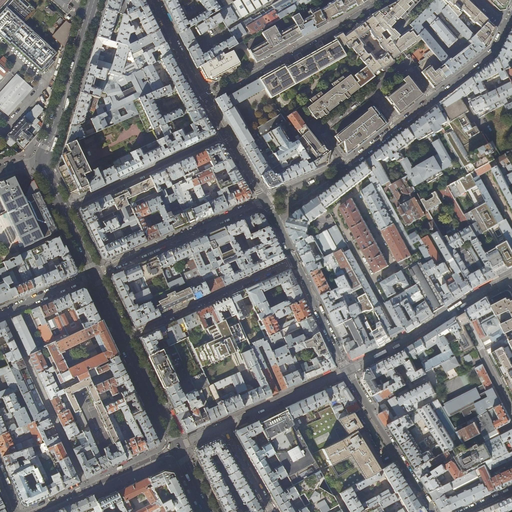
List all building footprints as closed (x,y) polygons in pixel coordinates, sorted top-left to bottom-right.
[(42,70),(56,52),(23,23),(35,10),(30,5),(28,7),(19,0),(12,0),(0,14),(0,34),(10,44),(12,43),(42,70)] [(119,13),(122,0),(107,0),(106,7),(105,9),(117,13),(119,13)] [(125,0),(126,6),(128,6),(128,3),(129,2),(130,3),(131,3),(133,7),(126,10),(127,16),(147,6),(144,0),(125,0)] [(162,0),(164,2),(169,13),(180,7),(175,0),(162,0)] [(198,0),(206,11),(187,22),(184,15),(186,14),(183,7),(180,8),(180,7),(169,13),(174,22),(179,34),(185,30),(184,27),(188,25),(189,28),(212,14),(210,12),(213,10),(215,12),(216,11),(220,9),(214,0),(198,0)] [(220,9),(216,11),(223,21),(226,27),(271,0),(235,0),(234,0),(224,7),(220,9)] [(232,37),(237,45),(304,6),(313,0),(280,0),(240,24),(240,23),(228,30),(232,37)] [(319,10),(314,0),(313,0),(304,6),(309,15),(312,13),(315,19),(312,20),(317,29),(321,26),(326,24),(319,10)] [(360,0),(333,0),(327,4),(327,5),(319,10),(326,24),(330,21),(330,19),(331,19),(339,14),(342,13),(344,12),(346,11),(348,9),(356,4),(356,5),(357,4),(357,5),(358,5),(358,6),(360,4),(363,3),(361,1),(360,0)] [(374,14),(372,15),(383,31),(388,37),(393,43),(398,38),(399,36),(393,29),(392,30),(390,27),(395,22),(392,20),(395,18),(397,20),(400,17),(401,18),(410,9),(411,9),(419,0),(440,0),(457,18),(460,15),(458,12),(461,10),(470,18),(469,19),(475,24),(475,23),(484,31),(482,34),(479,31),(474,37),(483,47),(485,46),(486,44),(488,46),(496,29),(495,28),(490,23),(490,24),(487,21),(488,20),(486,19),(466,0),(399,0),(387,7),(374,14)] [(433,0),(410,25),(412,28),(421,38),(430,49),(438,59),(450,74),(451,74),(467,62),(484,48),(483,47),(474,37),(457,18),(440,0),(433,0)] [(489,0),(499,9),(506,7),(509,1),(510,0),(489,0)] [(44,10),(51,17),(56,12),(49,5),(44,10)] [(153,18),(147,6),(127,16),(129,21),(132,26),(135,32),(139,40),(159,30),(153,18)] [(117,13),(105,9),(100,27),(97,37),(109,40),(117,13)] [(199,36),(223,21),(216,11),(215,12),(212,14),(189,28),(185,30),(179,34),(185,46),(187,50),(197,68),(199,67),(231,48),(237,45),(232,37),(209,51),(202,54),(192,34),(196,31),(197,32),(196,33),(198,37),(199,36)] [(298,14),(292,18),(295,24),(302,37),(304,36),(317,29),(312,20),(309,16),(302,20),(298,14)] [(345,44),(347,48),(348,48),(349,48),(351,47),(366,67),(373,75),(381,68),(383,67),(385,65),(386,67),(389,65),(388,63),(390,62),(392,60),(400,53),(393,43),(388,37),(385,39),(380,33),(383,31),(372,15),(371,14),(358,24),(357,23),(356,23),(355,24),(355,26),(354,27),(343,35),(340,32),(337,34),(335,35),(333,36),(335,39),(340,48),(345,44)] [(129,21),(127,16),(124,15),(115,42),(119,43),(127,46),(129,45),(128,42),(130,34),(135,32),(132,26),(130,27),(127,22),(129,21)] [(67,22),(52,37),(65,49),(72,25),(69,25),(67,22)] [(255,60),(257,63),(259,62),(263,59),(265,57),(266,58),(279,50),(293,43),(293,42),(295,40),(296,41),(302,37),(295,24),(278,34),(274,26),(262,33),(266,41),(249,50),(255,60)] [(398,38),(393,43),(400,53),(421,38),(412,28),(399,39),(398,38)] [(165,43),(164,39),(159,30),(139,40),(129,45),(127,46),(129,50),(133,58),(165,43)] [(500,57),(506,70),(511,67),(511,60),(511,59),(511,33),(510,37),(507,44),(501,57),(500,57)] [(117,49),(119,43),(115,42),(109,40),(97,37),(93,51),(89,65),(107,70),(111,71),(112,65),(103,62),(104,56),(99,55),(100,51),(105,53),(107,46),(117,49)] [(270,72),(259,78),(265,88),(271,98),(346,56),(340,48),(335,39),(319,48),(298,60),(291,65),(291,66),(289,67),(286,69),(283,64),(270,72)] [(122,75),(129,50),(127,46),(119,43),(117,49),(112,65),(111,71),(122,75)] [(168,48),(165,43),(133,58),(139,70),(142,69),(152,64),(155,62),(151,53),(158,50),(158,51),(160,51),(162,55),(160,56),(160,57),(161,59),(171,55),(168,48)] [(231,48),(199,67),(200,69),(207,80),(210,81),(216,82),(232,73),(234,69),(233,68),(240,64),(231,48)] [(420,63),(416,66),(421,73),(438,59),(430,49),(423,54),(425,56),(419,61),(420,63)] [(129,50),(122,75),(127,76),(139,70),(133,58),(129,50)] [(161,59),(161,60),(172,83),(170,84),(170,85),(184,79),(176,64),(171,55),(161,59)] [(0,73),(3,77),(10,69),(4,64),(7,61),(3,57),(0,60),(0,73)] [(482,94),(488,91),(483,81),(500,72),(505,82),(511,79),(506,70),(500,57),(486,68),(474,77),(478,84),(480,82),(481,85),(479,86),(481,91),(482,94)] [(438,59),(421,73),(425,77),(429,83),(433,87),(442,81),(450,74),(438,59)] [(152,64),(142,69),(153,92),(164,88),(152,64)] [(107,70),(89,65),(85,77),(81,91),(80,93),(98,98),(99,98),(101,91),(107,70)] [(366,67),(352,78),(359,88),(360,88),(368,81),(374,77),(373,75),(366,67)] [(98,116),(133,101),(144,96),(146,96),(153,92),(142,69),(139,70),(127,76),(122,75),(111,71),(107,70),(101,91),(104,93),(107,92),(107,98),(105,99),(104,100),(105,104),(96,106),(95,108),(98,116)] [(0,91),(0,109),(8,116),(32,89),(16,74),(0,91)] [(312,104),(306,108),(314,118),(316,117),(314,115),(315,113),(317,112),(319,116),(322,114),(324,113),(324,114),(329,110),(330,110),(338,104),(338,103),(337,102),(344,97),(345,96),(346,97),(349,95),(351,93),(351,94),(359,88),(352,78),(350,75),(344,79),(343,77),(338,81),(337,80),(331,84),(334,87),(323,95),(321,94),(316,98),(314,96),(309,100),(312,104)] [(397,88),(386,97),(388,100),(399,114),(412,104),(410,101),(411,100),(412,100),(414,101),(414,102),(415,101),(423,95),(411,80),(410,80),(407,76),(403,80),(404,82),(397,88)] [(479,86),(478,84),(474,77),(469,81),(461,87),(467,96),(479,118),(491,110),(484,96),(476,100),(474,96),(470,98),(468,95),(472,91),(472,90),(472,89),(474,88),(477,95),(478,94),(478,93),(481,91),(479,86)] [(232,107),(265,88),(259,78),(226,97),(224,94),(215,99),(215,100),(220,108),(221,109),(220,109),(225,118),(240,143),(243,148),(254,142),(262,137),(286,122),(281,114),(252,131),(251,130),(247,132),(235,112),(233,107),(232,108),(232,107)] [(146,96),(147,99),(145,100),(144,96),(133,101),(139,114),(147,132),(153,129),(158,127),(156,123),(158,122),(160,126),(185,115),(186,114),(200,107),(191,91),(184,79),(170,85),(164,88),(153,92),(146,96)] [(511,107),(511,81),(489,93),(484,96),(491,110),(503,103),(507,110),(511,107)] [(470,138),(480,132),(473,122),(470,124),(465,114),(469,112),(462,99),(464,97),(467,96),(461,87),(459,88),(438,104),(438,105),(463,147),(472,141),(470,138)] [(76,109),(69,131),(65,146),(74,142),(75,139),(77,138),(78,140),(84,137),(81,129),(79,125),(84,123),(84,122),(83,122),(86,112),(89,112),(86,121),(90,120),(92,119),(95,108),(96,106),(98,98),(80,93),(76,109)] [(94,128),(96,132),(139,114),(133,101),(98,116),(92,119),(90,120),(94,128)] [(32,124),(30,127),(32,129),(29,132),(35,137),(41,131),(41,130),(36,124),(38,121),(35,118),(42,111),(41,111),(42,110),(38,105),(37,107),(36,106),(29,113),(29,112),(24,117),(32,124)] [(373,105),(337,134),(338,135),(336,137),(338,139),(340,142),(342,141),(343,143),(345,153),(346,152),(346,153),(347,154),(356,147),(357,148),(362,143),(362,142),(366,138),(367,139),(373,135),(372,134),(374,132),(377,130),(378,131),(383,127),(383,126),(387,122),(381,116),(380,116),(378,113),(379,112),(373,105)] [(434,108),(425,115),(426,115),(436,133),(444,129),(446,132),(448,131),(448,132),(445,134),(445,135),(445,136),(468,175),(471,173),(477,170),(468,155),(463,147),(438,105),(436,106),(434,108)] [(200,107),(186,114),(187,115),(188,114),(191,120),(178,126),(179,127),(178,127),(179,128),(176,130),(172,122),(176,120),(177,122),(184,119),(183,117),(185,116),(185,115),(160,126),(158,127),(153,129),(157,140),(162,138),(176,131),(185,127),(190,125),(206,117),(203,111),(200,107)] [(304,125),(294,111),(286,116),(296,131),(304,125)] [(412,166),(407,157),(405,158),(400,162),(407,175),(410,180),(414,186),(414,187),(426,179),(428,183),(443,174),(441,171),(454,163),(436,133),(426,115),(423,116),(414,124),(410,127),(417,138),(418,139),(421,137),(423,140),(424,140),(429,137),(438,152),(440,153),(439,156),(437,156),(427,161),(425,162),(415,168),(415,169),(411,168),(412,166)] [(15,143),(21,137),(27,143),(30,140),(32,138),(32,137),(26,132),(30,127),(32,124),(24,117),(7,136),(15,143)] [(214,133),(215,132),(206,117),(190,125),(192,129),(193,130),(199,142),(204,139),(214,135),(214,133)] [(274,155),(279,164),(282,168),(289,165),(290,162),(300,156),(302,161),(286,168),(286,170),(282,172),(278,174),(277,174),(282,184),(298,177),(315,170),(311,163),(307,164),(305,160),(308,159),(297,140),(291,144),(284,132),(290,129),(286,122),(262,137),(266,143),(273,139),(280,151),(274,155)] [(307,129),(304,125),(296,131),(293,133),(297,140),(308,159),(311,163),(315,170),(326,165),(328,159),(329,156),(320,146),(307,129)] [(185,127),(176,131),(184,149),(197,143),(199,142),(193,130),(187,133),(185,127)] [(407,129),(389,143),(399,161),(400,162),(405,158),(401,151),(417,138),(410,127),(407,129)] [(81,129),(84,137),(96,132),(94,128),(85,132),(84,131),(82,128),(81,129)] [(162,138),(170,155),(177,152),(184,149),(176,131),(162,138)] [(468,155),(487,144),(481,131),(480,132),(470,138),(472,141),(463,147),(468,155)] [(15,143),(7,136),(3,141),(10,148),(15,143)] [(268,166),(270,170),(273,168),(275,167),(279,164),(274,155),(266,143),(262,137),(254,142),(259,150),(263,148),(272,163),(268,166)] [(157,161),(159,160),(170,155),(162,138),(157,140),(135,151),(143,168),(157,161)] [(74,142),(65,146),(61,158),(58,168),(62,174),(70,192),(77,189),(79,195),(88,191),(90,190),(87,184),(83,175),(90,172),(91,172),(87,165),(86,166),(75,142),(74,142)] [(270,170),(268,166),(259,150),(254,142),(243,148),(251,162),(259,175),(260,176),(270,170)] [(222,144),(219,143),(211,147),(205,150),(205,151),(210,161),(213,167),(231,159),(225,150),(222,144)] [(377,152),(375,154),(379,160),(383,158),(385,160),(386,161),(390,159),(389,157),(389,156),(390,155),(395,163),(399,161),(389,143),(380,150),(377,152)] [(477,170),(495,160),(492,154),(497,151),(492,143),(488,145),(487,144),(468,155),(477,170)] [(135,151),(111,162),(119,179),(126,176),(141,169),(143,168),(135,151)] [(197,155),(192,158),(196,167),(208,162),(209,162),(210,161),(205,151),(197,155)] [(385,184),(389,182),(390,181),(379,160),(375,154),(370,158),(367,160),(374,171),(379,179),(383,186),(385,184)] [(495,160),(503,176),(508,173),(504,167),(506,167),(510,174),(504,177),(509,185),(511,183),(511,166),(505,154),(495,160)] [(188,171),(191,170),(196,168),(196,167),(192,158),(191,156),(184,160),(177,163),(180,169),(183,168),(184,170),(181,172),(182,174),(188,171)] [(234,165),(231,159),(213,167),(211,168),(215,179),(222,176),(222,174),(216,174),(215,173),(226,169),(227,172),(226,173),(226,174),(237,169),(234,165)] [(368,176),(374,171),(367,160),(345,177),(320,196),(327,207),(352,188),(353,187),(355,186),(368,176)] [(471,173),(478,186),(487,202),(499,224),(509,241),(511,246),(511,191),(511,189),(509,185),(504,177),(503,176),(495,160),(477,170),(471,173)] [(108,169),(99,173),(105,186),(106,185),(119,179),(111,162),(104,165),(105,167),(107,166),(108,169)] [(180,169),(177,163),(170,166),(163,169),(169,182),(183,176),(182,174),(181,172),(180,169)] [(196,168),(191,170),(192,172),(189,173),(188,171),(182,174),(183,176),(185,180),(195,175),(199,174),(196,168)] [(211,168),(199,174),(195,175),(200,185),(215,179),(211,168)] [(270,170),(260,176),(263,182),(266,187),(268,187),(272,188),(279,185),(282,184),(277,174),(275,175),(274,176),(273,176),(273,175),(271,172),(274,170),(273,168),(270,170)] [(99,173),(98,172),(97,169),(92,171),(94,176),(92,178),(91,178),(91,179),(88,181),(86,177),(91,175),(90,172),(83,175),(87,184),(90,190),(91,192),(96,190),(105,186),(99,173)] [(149,176),(150,178),(154,186),(157,192),(161,190),(159,186),(165,183),(167,188),(171,186),(169,182),(163,169),(157,172),(149,176)] [(215,179),(220,190),(229,186),(243,180),(242,178),(237,169),(226,174),(222,176),(215,179)] [(374,171),(368,176),(370,180),(372,183),(370,185),(362,191),(364,195),(369,204),(373,212),(378,221),(381,228),(396,221),(380,192),(384,190),(383,189),(379,179),(374,171)] [(478,186),(471,173),(468,175),(463,178),(460,180),(467,192),(478,186)] [(43,238),(24,198),(20,189),(13,175),(0,179),(0,195),(8,212),(24,245),(22,246),(23,248),(43,238)] [(200,185),(195,175),(185,180),(179,183),(187,202),(196,221),(204,218),(212,214),(205,197),(200,185)] [(411,188),(407,182),(410,180),(407,175),(391,185),(389,182),(385,184),(387,187),(383,189),(384,190),(386,193),(389,192),(393,198),(389,200),(392,204),(395,202),(398,208),(395,210),(399,217),(403,215),(404,219),(401,221),(403,224),(406,222),(408,226),(413,223),(426,216),(429,213),(430,213),(428,211),(425,206),(422,208),(420,205),(421,204),(419,200),(417,200),(413,192),(416,190),(414,187),(414,186),(411,188)] [(143,199),(157,192),(154,186),(150,178),(143,182),(131,187),(119,193),(113,195),(111,197),(114,205),(117,210),(128,205),(130,205),(135,202),(139,200),(143,199)] [(24,198),(43,238),(58,231),(38,189),(34,180),(31,182),(26,194),(27,197),(24,198)] [(246,186),(243,180),(229,186),(230,190),(238,186),(239,188),(238,188),(238,189),(233,192),(232,190),(231,190),(231,192),(236,204),(241,202),(248,199),(250,193),(246,186)] [(460,180),(448,186),(455,198),(467,192),(460,180)] [(187,202),(179,183),(177,183),(171,186),(174,193),(177,200),(180,205),(187,202)] [(447,185),(436,192),(439,198),(446,194),(465,228),(466,229),(460,233),(466,243),(471,240),(486,266),(484,268),(473,248),(470,250),(481,269),(488,281),(493,278),(499,275),(487,253),(480,242),(465,215),(455,198),(448,186),(447,185)] [(228,191),(230,190),(229,186),(220,190),(220,191),(228,208),(235,204),(236,204),(231,192),(229,193),(228,191)] [(161,190),(157,192),(174,231),(177,229),(188,225),(182,210),(175,212),(174,211),(171,212),(167,204),(177,200),(174,193),(167,196),(164,189),(161,190)] [(210,195),(205,197),(212,214),(220,211),(228,208),(220,191),(217,192),(219,196),(218,198),(212,201),(210,200),(209,198),(211,197),(210,195)] [(157,192),(143,199),(150,214),(157,211),(159,211),(163,221),(162,222),(161,221),(160,221),(160,223),(155,225),(160,237),(162,236),(174,231),(157,192)] [(436,192),(433,193),(434,195),(434,197),(427,201),(426,200),(425,198),(422,200),(428,211),(442,203),(439,198),(436,192)] [(105,196),(96,201),(100,211),(114,205),(111,197),(110,194),(105,196)] [(290,227),(289,229),(296,244),(309,237),(309,236),(308,232),(311,222),(316,218),(328,209),(327,207),(320,196),(306,206),(292,216),(292,218),(290,217),(289,222),(288,227),(290,227)] [(373,268),(376,273),(389,266),(379,248),(370,231),(352,198),(340,207),(346,217),(357,238),(370,262),(373,268)] [(143,199),(139,200),(141,204),(136,206),(135,202),(130,205),(140,230),(146,243),(158,238),(160,237),(155,225),(147,228),(146,228),(142,218),(142,217),(150,214),(143,199)] [(85,224),(86,225),(98,219),(95,214),(100,211),(96,201),(80,208),(79,211),(85,224)] [(187,202),(180,205),(182,210),(188,225),(190,224),(196,221),(187,202)] [(476,208),(488,230),(499,224),(487,202),(476,208)] [(133,233),(140,230),(130,205),(128,205),(117,210),(112,213),(113,214),(119,227),(128,222),(133,233)] [(476,208),(465,215),(480,242),(487,253),(499,275),(501,273),(505,272),(510,269),(510,268),(498,247),(497,246),(494,241),(486,246),(480,235),(488,230),(476,208)] [(252,215),(242,219),(248,231),(254,228),(253,226),(256,225),(258,231),(269,226),(264,216),(263,215),(260,214),(257,213),(252,215)] [(440,231),(429,213),(426,216),(430,223),(426,225),(429,231),(432,229),(432,230),(433,230),(435,229),(437,233),(440,231)] [(129,250),(123,238),(122,238),(105,246),(103,242),(107,240),(104,234),(109,232),(110,233),(111,233),(113,232),(114,231),(119,229),(119,227),(113,214),(101,220),(104,226),(102,227),(98,219),(86,225),(96,247),(102,259),(106,260),(117,255),(129,250)] [(249,235),(248,233),(248,231),(242,219),(236,222),(223,227),(237,259),(249,254),(252,253),(255,251),(256,251),(254,246),(253,244),(252,242),(251,240),(249,235)] [(396,221),(381,228),(383,232),(390,245),(397,257),(399,262),(400,264),(403,270),(405,268),(408,267),(420,260),(422,258),(419,252),(414,254),(396,221)] [(422,239),(413,223),(408,226),(405,228),(414,244),(420,241),(421,243),(420,244),(420,245),(422,244),(423,246),(420,248),(429,262),(427,264),(423,258),(422,258),(420,260),(433,282),(436,280),(433,275),(433,274),(435,273),(439,278),(443,275),(422,239)] [(335,226),(313,237),(315,241),(323,254),(324,257),(342,249),(344,253),(350,250),(337,225),(335,226)] [(276,240),(269,226),(258,231),(253,234),(249,235),(251,240),(258,237),(261,244),(254,246),(256,251),(262,248),(268,246),(277,242),(276,240)] [(212,232),(204,235),(212,251),(216,249),(223,265),(228,263),(235,260),(237,259),(223,227),(212,232)] [(444,238),(455,257),(463,271),(467,277),(467,279),(473,288),(480,285),(488,281),(481,269),(470,250),(466,243),(460,233),(457,228),(447,234),(448,235),(444,238)] [(122,238),(123,238),(119,229),(114,231),(117,238),(122,236),(122,238)] [(140,230),(133,233),(123,238),(129,250),(132,249),(146,243),(140,230)] [(444,238),(440,231),(437,233),(436,233),(434,235),(449,261),(455,257),(444,238)] [(216,268),(219,267),(212,251),(204,235),(198,238),(186,243),(201,275),(214,269),(216,268)] [(45,243),(45,244),(53,262),(58,260),(59,259),(58,256),(59,255),(59,256),(61,256),(62,258),(70,255),(68,252),(61,236),(45,243)] [(307,266),(324,257),(323,254),(316,258),(309,244),(315,241),(313,236),(309,237),(296,244),(299,250),(301,255),(307,266)] [(422,239),(443,275),(449,286),(457,299),(464,295),(465,294),(457,281),(456,282),(452,275),(450,276),(448,272),(449,270),(445,263),(444,263),(428,236),(422,239)] [(511,246),(509,241),(498,247),(510,268),(511,267),(511,246)] [(284,257),(277,242),(268,246),(269,248),(263,251),(262,248),(256,251),(255,251),(259,260),(256,262),(260,270),(270,265),(285,258),(284,257)] [(175,248),(170,250),(175,262),(184,258),(184,260),(188,258),(190,262),(189,262),(192,270),(181,275),(181,277),(184,283),(187,282),(201,275),(186,243),(175,248)] [(53,283),(61,280),(56,268),(53,262),(45,244),(30,251),(40,275),(41,276),(45,286),(53,283)] [(342,249),(324,257),(307,266),(315,282),(321,296),(328,293),(332,302),(343,296),(352,292),(363,286),(344,253),(342,249)] [(162,253),(156,256),(161,269),(175,263),(175,262),(170,250),(162,253)] [(375,308),(380,306),(376,298),(372,291),(369,284),(367,281),(362,272),(357,262),(352,253),(350,250),(344,253),(363,286),(366,293),(375,308)] [(36,278),(41,276),(40,275),(30,251),(19,255),(29,277),(32,276),(32,275),(25,260),(26,259),(31,257),(31,258),(28,259),(36,278)] [(235,260),(239,270),(237,271),(240,279),(252,273),(260,270),(256,262),(253,264),(249,254),(237,259),(235,260)] [(12,283),(14,287),(20,285),(20,284),(18,284),(13,272),(12,272),(13,271),(11,268),(17,266),(24,283),(30,280),(29,277),(19,255),(4,262),(5,267),(12,283)] [(70,255),(62,258),(61,259),(61,260),(63,260),(63,262),(59,264),(58,260),(53,262),(56,268),(61,280),(66,277),(76,273),(77,270),(70,255)] [(147,260),(138,264),(145,281),(156,276),(158,281),(160,280),(165,292),(170,289),(167,284),(166,280),(162,272),(161,269),(156,256),(147,260)] [(454,275),(457,281),(465,294),(470,290),(473,288),(467,279),(465,281),(460,273),(463,271),(455,257),(449,261),(447,262),(447,264),(451,262),(453,266),(452,266),(453,268),(453,267),(454,268),(457,273),(454,275)] [(435,285),(434,284),(433,283),(433,282),(420,260),(408,267),(418,285),(424,296),(426,299),(433,313),(440,309),(445,305),(446,307),(447,306),(435,285)] [(232,271),(228,263),(223,265),(219,267),(222,275),(220,277),(225,286),(234,281),(240,279),(237,271),(232,273),(231,272),(232,271)] [(125,270),(122,271),(127,282),(131,281),(131,283),(128,284),(130,288),(131,292),(137,304),(152,297),(145,281),(138,264),(125,270)] [(174,276),(176,276),(180,274),(176,266),(172,268),(171,269),(174,276)] [(0,305),(2,305),(8,302),(18,298),(14,287),(9,289),(8,285),(12,283),(5,267),(0,269),(0,272),(4,282),(0,283),(0,305)] [(284,283),(288,290),(298,286),(294,277),(290,268),(269,278),(245,289),(248,296),(259,319),(260,320),(272,314),(289,306),(294,303),(291,298),(269,308),(261,291),(264,290),(264,292),(284,283)] [(406,270),(405,268),(403,270),(396,274),(400,281),(403,287),(405,290),(411,287),(403,272),(404,271),(406,270)] [(216,273),(214,269),(201,275),(209,293),(212,292),(225,286),(220,277),(218,278),(216,273)] [(167,270),(162,272),(166,280),(171,279),(171,277),(169,271),(167,270)] [(128,284),(127,282),(122,271),(120,272),(113,275),(111,278),(116,289),(126,309),(136,304),(137,304),(131,292),(128,293),(127,291),(128,290),(128,289),(130,288),(128,284)] [(392,286),(400,281),(396,274),(396,273),(381,283),(383,287),(389,297),(390,296),(396,293),(392,286)] [(209,293),(201,275),(187,282),(193,296),(195,300),(197,299),(209,293)] [(438,283),(435,285),(447,306),(451,303),(457,299),(449,286),(443,275),(439,278),(438,278),(447,293),(444,294),(438,283)] [(41,276),(36,278),(30,280),(35,291),(36,290),(45,286),(41,276)] [(170,289),(184,283),(181,277),(167,284),(170,289)] [(35,291),(30,280),(24,283),(20,285),(14,287),(18,298),(27,294),(35,291)] [(193,296),(187,282),(184,283),(170,289),(165,292),(159,294),(161,298),(158,301),(159,304),(155,306),(156,308),(158,312),(160,311),(174,305),(193,296)] [(418,285),(406,292),(410,298),(409,298),(418,315),(416,315),(421,324),(431,317),(434,315),(433,313),(426,299),(422,301),(423,303),(419,306),(416,300),(424,296),(418,285)] [(298,286),(288,290),(291,298),(294,303),(304,299),(298,287),(298,286)] [(380,306),(375,308),(375,309),(382,321),(391,337),(397,334),(399,333),(406,329),(408,333),(408,332),(394,306),(409,298),(410,298),(406,292),(405,290),(403,287),(400,288),(403,293),(392,299),(391,299),(385,303),(392,316),(398,326),(396,327),(392,329),(391,328),(390,326),(391,326),(384,312),(380,306)] [(68,294),(75,311),(78,310),(75,304),(77,303),(76,302),(78,301),(79,301),(80,303),(79,304),(80,308),(93,303),(88,294),(86,289),(83,288),(80,289),(76,290),(68,294)] [(238,292),(229,296),(236,314),(238,319),(249,315),(241,299),(248,296),(245,289),(238,292)] [(498,295),(489,299),(492,306),(511,342),(511,345),(511,295),(511,292),(509,291),(508,291),(505,291),(498,295)] [(355,299),(352,292),(343,296),(347,305),(351,313),(354,318),(366,343),(370,351),(375,349),(380,347),(380,346),(370,327),(365,316),(363,317),(365,323),(369,331),(370,330),(371,332),(369,333),(373,340),(371,340),(370,340),(358,315),(363,313),(355,299)] [(330,313),(347,305),(343,296),(332,302),(328,293),(321,296),(327,308),(330,313)] [(355,299),(363,313),(366,311),(371,311),(375,309),(375,308),(366,293),(355,299)] [(68,336),(84,329),(75,311),(68,294),(60,298),(52,301),(68,336)] [(221,300),(210,305),(219,322),(224,320),(236,314),(229,296),(221,300)] [(475,304),(465,310),(466,312),(471,321),(472,322),(473,323),(475,327),(483,343),(488,352),(489,355),(492,353),(511,342),(492,306),(489,299),(487,296),(475,304)] [(417,327),(421,324),(416,315),(418,315),(409,298),(394,306),(408,332),(417,327)] [(293,314),(295,319),(297,323),(300,321),(312,316),(309,310),(304,299),(294,303),(289,306),(293,314)] [(44,305),(39,306),(44,317),(55,313),(57,317),(46,322),(51,331),(59,327),(62,334),(54,338),(56,342),(68,336),(52,301),(44,305)] [(137,307),(136,304),(126,309),(128,313),(135,327),(148,321),(160,316),(158,312),(156,308),(154,309),(150,301),(137,307)] [(93,303),(80,308),(78,310),(75,311),(84,329),(101,321),(97,311),(93,303)] [(201,309),(195,312),(201,324),(204,330),(206,328),(208,327),(204,319),(210,316),(214,324),(219,322),(210,305),(201,309)] [(349,314),(351,313),(347,305),(330,313),(333,320),(336,326),(343,323),(352,319),(349,314)] [(44,317),(39,306),(30,310),(34,318),(38,316),(42,325),(39,327),(48,346),(56,342),(54,338),(51,331),(46,322),(44,317)] [(272,314),(275,320),(290,313),(291,315),(293,314),(289,306),(272,314)] [(193,313),(181,318),(187,330),(201,324),(195,312),(193,313)] [(461,343),(465,351),(475,346),(473,342),(464,325),(468,323),(469,323),(471,321),(466,312),(464,313),(461,315),(457,318),(461,327),(459,329),(460,332),(464,341),(465,344),(464,345),(462,342),(461,343)] [(24,316),(29,325),(34,322),(30,313),(24,316)] [(29,355),(40,350),(39,348),(37,349),(21,314),(11,319),(11,320),(28,356),(29,355)] [(278,327),(275,320),(272,314),(260,320),(257,321),(265,338),(279,331),(280,331),(278,327)] [(300,321),(302,326),(305,333),(308,339),(310,338),(312,335),(319,331),(315,324),(312,316),(300,321)] [(457,338),(458,339),(459,339),(461,343),(462,342),(464,345),(465,344),(464,341),(460,332),(459,329),(461,327),(457,318),(456,316),(450,321),(436,329),(446,346),(449,344),(450,343),(449,342),(445,335),(451,331),(452,332),(453,332),(454,331),(457,338)] [(170,324),(158,329),(162,339),(162,341),(163,342),(165,346),(165,348),(188,337),(189,336),(187,330),(181,318),(170,324)] [(360,345),(366,343),(354,318),(352,319),(343,323),(345,328),(350,326),(357,341),(358,341),(360,345)] [(295,319),(278,327),(280,331),(297,323),(295,319)] [(193,349),(202,368),(234,353),(238,351),(236,344),(247,339),(239,322),(228,328),(224,320),(219,322),(214,324),(208,327),(206,328),(209,334),(210,333),(213,340),(193,349)] [(0,323),(0,336),(3,336),(7,343),(13,340),(5,321),(0,323)] [(58,378),(59,381),(60,383),(61,386),(62,387),(63,390),(70,387),(68,381),(72,379),(74,385),(90,378),(86,371),(106,361),(118,356),(110,338),(101,321),(84,329),(68,336),(56,342),(48,346),(47,347),(51,356),(48,357),(53,367),(55,371),(58,378)] [(302,326),(300,321),(297,323),(280,331),(279,331),(281,337),(289,333),(300,329),(299,327),(302,326)] [(382,321),(370,327),(380,346),(388,343),(393,340),(391,337),(382,321)] [(345,328),(343,323),(336,326),(342,338),(348,336),(347,334),(348,334),(345,328)] [(156,341),(162,339),(158,329),(140,337),(144,346),(148,356),(160,350),(158,347),(157,347),(156,344),(157,343),(157,342),(156,341)] [(422,338),(428,349),(429,348),(428,347),(437,342),(444,353),(429,360),(428,361),(429,361),(423,364),(425,368),(423,369),(425,372),(433,368),(441,364),(455,356),(449,344),(446,346),(436,329),(424,337),(422,338)] [(308,339),(302,342),(305,349),(312,347),(318,357),(321,356),(323,355),(329,353),(322,338),(319,331),(312,335),(310,338),(308,339)] [(308,339),(305,333),(303,335),(291,339),(289,333),(281,337),(285,345),(287,349),(302,342),(308,339)] [(193,349),(188,337),(165,348),(163,349),(160,350),(148,356),(149,357),(157,373),(163,386),(164,389),(178,382),(187,377),(189,379),(190,379),(204,373),(202,368),(193,349)] [(414,344),(418,354),(425,350),(428,349),(422,338),(414,344)] [(253,346),(251,347),(252,349),(258,364),(261,370),(267,384),(272,395),(278,392),(267,368),(266,368),(258,348),(258,347),(261,346),(262,346),(271,366),(282,391),(287,388),(282,377),(277,364),(271,352),(266,340),(264,341),(263,339),(252,343),(253,346)] [(13,340),(7,343),(10,351),(3,355),(7,363),(10,361),(11,364),(22,359),(18,350),(13,340)] [(348,351),(358,346),(357,343),(356,344),(354,340),(351,341),(345,344),(348,351)] [(296,371),(301,382),(307,379),(322,373),(316,358),(310,360),(299,365),(295,353),(305,349),(302,342),(287,349),(296,371)] [(511,345),(511,342),(492,353),(507,381),(511,391),(511,345)] [(366,343),(360,345),(358,346),(348,351),(352,359),(362,355),(370,351),(366,343)] [(406,349),(411,359),(414,357),(415,360),(420,364),(417,366),(416,362),(413,363),(418,372),(423,369),(425,368),(423,364),(418,354),(414,344),(407,348),(406,349)] [(295,385),(301,382),(296,371),(287,349),(285,345),(271,352),(277,364),(282,377),(287,388),(295,385)] [(50,368),(53,367),(48,357),(44,348),(41,350),(50,368)] [(248,369),(251,367),(258,364),(252,349),(241,354),(246,365),(248,369)] [(413,363),(411,359),(406,349),(392,357),(385,360),(395,378),(396,378),(398,382),(390,387),(393,392),(406,385),(400,374),(399,374),(396,369),(397,367),(401,365),(405,372),(407,373),(408,372),(417,388),(397,398),(402,405),(405,403),(410,411),(413,409),(415,412),(415,411),(419,410),(438,400),(439,399),(433,388),(425,372),(423,369),(418,372),(413,363)] [(48,369),(40,350),(29,355),(33,364),(38,374),(48,369)] [(428,361),(429,360),(428,358),(429,358),(427,353),(425,350),(418,354),(423,364),(429,361),(428,361)] [(329,353),(323,355),(325,360),(323,361),(321,356),(318,357),(316,358),(322,373),(335,367),(331,356),(329,353)] [(470,353),(464,356),(467,362),(473,359),(470,353)] [(106,361),(110,369),(111,371),(112,373),(113,374),(113,376),(113,377),(114,380),(115,380),(127,374),(126,372),(118,356),(106,361)] [(459,365),(455,356),(441,364),(446,372),(459,365)] [(33,382),(27,369),(19,372),(18,370),(26,367),(22,359),(11,364),(8,365),(20,390),(23,397),(27,405),(34,421),(36,424),(39,423),(50,418),(46,410),(39,413),(38,411),(45,408),(35,387),(33,382)] [(372,367),(372,368),(377,378),(385,374),(388,379),(392,377),(393,379),(382,385),(384,390),(390,387),(398,382),(396,378),(395,378),(385,360),(372,367)] [(110,369),(106,361),(86,371),(90,378),(97,374),(97,375),(110,369)] [(260,387),(267,384),(261,370),(258,364),(251,367),(260,387)] [(0,397),(14,392),(17,391),(20,390),(8,365),(0,368),(0,397)] [(483,365),(475,369),(484,385),(486,391),(494,386),(488,375),(483,365)] [(55,371),(53,367),(50,368),(48,369),(38,374),(40,379),(44,388),(59,381),(58,378),(54,380),(51,374),(52,373),(55,371)] [(382,385),(377,378),(372,368),(371,368),(367,370),(365,376),(364,380),(373,395),(373,396),(384,390),(382,385)] [(441,384),(433,368),(425,372),(433,388),(441,384)] [(210,386),(204,373),(190,379),(196,392),(196,391),(199,398),(202,406),(205,412),(209,423),(212,422),(227,415),(218,396),(218,395),(217,393),(216,390),(213,384),(210,386)] [(236,392),(239,396),(248,392),(253,390),(252,387),(247,389),(239,373),(230,377),(232,383),(236,392)] [(135,392),(132,385),(131,383),(127,374),(115,380),(120,392),(123,398),(135,392)] [(114,380),(113,377),(93,386),(101,401),(110,397),(109,395),(107,396),(105,392),(109,390),(112,396),(115,395),(120,392),(115,380),(114,380)] [(216,390),(232,383),(230,377),(213,384),(216,390)] [(90,378),(74,385),(70,387),(63,390),(65,393),(69,402),(69,403),(72,408),(73,410),(74,413),(81,409),(73,393),(86,387),(113,444),(115,443),(119,441),(103,407),(102,404),(101,401),(93,386),(90,378)] [(57,385),(60,383),(59,381),(44,388),(48,395),(50,400),(65,393),(63,390),(60,391),(59,390),(57,385)] [(183,393),(178,382),(164,389),(165,391),(173,409),(185,404),(199,398),(196,391),(196,392),(185,397),(184,395),(185,395),(184,393),(183,393)] [(359,409),(360,409),(342,382),(333,386),(323,391),(329,402),(331,406),(337,419),(352,413),(356,411),(359,409)] [(272,395),(267,384),(260,387),(257,388),(253,390),(248,392),(253,403),(263,399),(272,395)] [(496,389),(494,386),(486,391),(484,385),(447,404),(446,402),(447,401),(446,398),(445,398),(439,401),(449,417),(462,410),(467,422),(469,421),(474,418),(488,411),(503,403),(501,400),(496,389)] [(388,396),(394,393),(393,392),(390,387),(384,390),(373,396),(377,402),(388,396)] [(233,389),(218,396),(227,415),(242,408),(244,407),(239,396),(236,392),(234,393),(233,389)] [(329,402),(323,391),(322,391),(294,404),(285,408),(287,410),(295,425),(297,429),(298,428),(297,427),(299,426),(295,418),(329,402)] [(0,416),(24,406),(23,403),(19,404),(14,392),(0,397),(0,416)] [(120,392),(115,395),(118,401),(103,407),(119,441),(124,439),(131,458),(138,455),(147,450),(143,441),(141,436),(139,432),(138,429),(132,416),(123,398),(120,392)] [(139,399),(136,392),(135,392),(123,398),(132,416),(144,410),(139,400),(139,399)] [(249,405),(253,403),(248,392),(239,396),(244,407),(249,405)] [(69,402),(65,393),(50,400),(54,409),(57,415),(66,411),(65,407),(64,408),(63,407),(64,406),(63,404),(62,404),(60,399),(61,399),(63,398),(65,403),(69,402)] [(388,409),(383,412),(379,414),(385,424),(387,426),(388,425),(409,415),(411,414),(415,412),(413,409),(410,411),(405,403),(402,405),(397,398),(394,393),(388,396),(391,400),(389,401),(397,414),(396,415),(396,416),(394,418),(388,409)] [(202,406),(199,398),(185,404),(196,429),(206,424),(209,423),(205,412),(200,415),(197,408),(202,406)] [(431,451),(436,458),(448,450),(451,449),(451,450),(457,447),(464,443),(455,428),(449,417),(439,401),(438,400),(419,410),(441,445),(440,445),(439,445),(438,444),(437,445),(433,448),(432,449),(432,450),(431,451)] [(503,403),(488,411),(497,429),(501,427),(510,422),(511,420),(509,416),(503,403)] [(196,429),(185,404),(173,409),(174,410),(175,411),(183,430),(185,432),(186,433),(191,431),(196,429)] [(0,434),(8,431),(10,431),(34,421),(27,405),(24,406),(0,416),(0,434)] [(352,413),(337,419),(331,406),(318,412),(321,419),(297,430),(320,470),(333,497),(364,479),(379,471),(386,467),(383,462),(364,432),(358,436),(357,433),(355,431),(361,427),(352,413)] [(73,410),(72,408),(68,410),(66,411),(57,415),(60,421),(63,427),(74,422),(70,412),(73,410)] [(144,410),(132,416),(138,429),(140,428),(139,427),(140,427),(142,430),(139,432),(141,436),(143,435),(143,436),(144,436),(146,440),(143,441),(147,450),(158,445),(159,443),(159,442),(153,428),(144,410)] [(258,420),(257,421),(267,438),(268,439),(289,480),(292,485),(320,470),(297,430),(297,429),(295,425),(287,410),(285,411),(284,412),(266,420),(262,422),(260,423),(258,420)] [(77,420),(79,424),(82,430),(83,433),(90,430),(81,411),(74,414),(77,420)] [(183,430),(175,411),(173,412),(175,414),(175,416),(182,430),(183,430)] [(415,411),(415,412),(411,414),(413,417),(411,418),(414,423),(421,418),(418,413),(417,414),(415,411)] [(488,411),(474,418),(482,433),(483,436),(497,429),(488,411)] [(411,418),(409,415),(388,425),(396,438),(402,446),(414,438),(408,429),(415,424),(414,423),(411,418)] [(39,423),(40,425),(37,427),(44,443),(46,446),(48,444),(49,447),(61,442),(57,434),(55,430),(54,426),(50,418),(39,423)] [(474,418),(469,421),(471,424),(465,428),(463,424),(455,428),(464,443),(457,447),(451,450),(455,456),(467,474),(486,465),(495,460),(486,443),(480,446),(479,444),(468,449),(464,442),(482,433),(474,418)] [(77,420),(74,422),(63,427),(66,433),(69,440),(83,433),(82,430),(78,431),(75,425),(79,424),(77,420)] [(37,427),(36,424),(34,421),(10,431),(11,435),(16,433),(18,437),(31,432),(33,437),(14,445),(8,431),(0,434),(0,451),(2,457),(44,443),(37,427)] [(267,438),(257,421),(248,425),(236,430),(235,432),(235,433),(244,449),(245,450),(267,438)] [(417,436),(420,435),(421,434),(416,427),(411,431),(415,437),(417,436)] [(497,429),(483,436),(487,443),(500,435),(501,435),(500,434),(498,430),(497,429)] [(511,429),(508,432),(501,435),(510,453),(511,451),(511,429)] [(83,434),(87,443),(101,472),(108,468),(110,467),(104,449),(104,448),(102,449),(105,455),(101,457),(89,431),(83,434)] [(72,448),(73,449),(87,443),(83,434),(83,433),(69,440),(72,448)] [(501,435),(500,435),(487,443),(486,443),(495,460),(510,453),(501,435)] [(203,445),(196,448),(194,452),(202,469),(203,470),(217,463),(221,461),(230,456),(228,452),(221,440),(220,439),(218,438),(203,445)] [(268,439),(267,438),(245,450),(251,461),(263,481),(269,492),(289,480),(268,439)] [(436,458),(431,451),(424,455),(421,450),(418,446),(417,444),(414,438),(402,446),(403,449),(410,460),(416,469),(436,458)] [(124,439),(119,441),(126,460),(128,459),(131,458),(124,439)] [(417,444),(418,446),(420,445),(422,448),(421,450),(424,455),(431,451),(424,440),(417,444)] [(126,460),(119,441),(115,443),(119,451),(111,454),(108,446),(104,449),(110,467),(119,463),(126,460)] [(61,442),(49,447),(47,448),(48,450),(49,453),(53,451),(56,458),(55,458),(51,457),(54,463),(68,457),(64,449),(61,442)] [(47,448),(46,446),(44,443),(2,457),(5,463),(6,466),(17,463),(16,459),(17,457),(22,456),(23,456),(23,458),(24,460),(28,459),(37,455),(41,453),(48,450),(47,448)] [(75,454),(87,478),(93,475),(101,472),(87,443),(73,449),(75,454)] [(48,450),(41,453),(43,459),(45,458),(46,460),(49,459),(48,457),(50,456),(49,453),(48,450)] [(453,458),(448,450),(436,458),(416,469),(415,470),(419,475),(421,479),(422,479),(432,472),(430,470),(432,469),(431,467),(445,459),(446,460),(445,461),(445,462),(446,463),(453,458)] [(489,472),(511,462),(511,451),(510,453),(495,460),(486,465),(489,472)] [(37,455),(28,459),(30,466),(35,464),(49,496),(50,496),(54,494),(64,488),(59,478),(60,477),(58,473),(51,476),(53,482),(52,483),(48,485),(46,481),(48,479),(37,455)] [(234,462),(230,456),(221,461),(229,476),(239,470),(234,462)] [(455,456),(453,458),(446,463),(432,472),(422,479),(429,490),(431,492),(443,486),(440,481),(444,478),(442,474),(450,469),(457,479),(467,474),(455,456)] [(68,457),(54,463),(54,464),(59,462),(64,475),(60,477),(59,478),(64,488),(66,488),(79,482),(68,457)] [(28,459),(24,460),(23,461),(24,464),(19,467),(18,464),(20,463),(19,462),(17,463),(6,466),(8,471),(10,476),(30,466),(28,459)] [(219,467),(217,463),(203,470),(206,475),(210,485),(227,476),(226,475),(224,476),(222,474),(220,475),(217,469),(218,468),(219,467)] [(393,463),(386,467),(379,471),(364,479),(333,497),(341,510),(341,511),(360,511),(407,486),(401,475),(393,463)] [(49,496),(35,464),(30,466),(10,476),(12,482),(21,504),(25,507),(31,504),(37,501),(49,496)] [(486,465),(467,474),(457,479),(451,483),(451,482),(443,486),(431,492),(436,501),(446,495),(455,491),(456,493),(480,481),(481,483),(481,484),(486,482),(491,493),(494,491),(498,490),(491,476),(489,472),(486,465)] [(511,467),(491,476),(498,490),(511,483),(511,467)] [(150,477),(147,478),(152,486),(156,493),(156,495),(159,500),(162,504),(170,499),(168,495),(173,492),(175,496),(177,495),(183,492),(178,482),(173,472),(170,471),(164,470),(150,477)] [(247,484),(242,476),(239,470),(229,476),(227,476),(210,485),(216,497),(217,499),(230,493),(234,491),(236,490),(247,484)] [(320,470),(292,485),(308,511),(336,511),(341,510),(333,497),(320,470)] [(133,511),(127,500),(143,491),(148,488),(152,486),(147,478),(126,488),(116,492),(126,511),(166,511),(162,505),(149,511),(147,511),(148,511),(145,507),(134,511),(133,511)] [(308,511),(292,485),(289,480),(269,492),(275,502),(280,511),(308,511)] [(448,511),(480,498),(491,493),(486,482),(481,484),(481,483),(480,483),(480,484),(480,485),(467,491),(467,490),(466,490),(465,491),(466,491),(453,497),(453,496),(452,496),(451,496),(451,497),(451,498),(448,499),(446,495),(436,501),(437,503),(443,511),(448,511)] [(251,491),(247,484),(236,490),(234,491),(235,492),(236,491),(240,499),(237,500),(236,499),(235,499),(234,499),(233,499),(232,496),(230,493),(217,499),(218,501),(222,511),(227,511),(241,506),(245,504),(255,498),(251,491)] [(154,496),(152,493),(153,492),(154,494),(156,493),(152,486),(148,488),(143,491),(150,504),(145,507),(148,511),(149,511),(162,505),(162,504),(159,500),(156,495),(154,496)] [(412,511),(421,507),(414,496),(407,486),(360,511),(412,511)] [(0,511),(8,511),(4,500),(1,494),(0,490),(0,511)] [(126,511),(116,492),(101,499),(96,502),(101,511),(126,511)] [(170,499),(162,504),(162,505),(166,511),(173,508),(173,506),(174,506),(174,507),(176,511),(175,511),(188,511),(192,511),(187,501),(183,492),(177,495),(175,496),(170,499)] [(101,511),(96,502),(93,495),(72,504),(63,508),(65,511),(101,511)] [(506,511),(511,509),(511,496),(511,497),(500,502),(504,511),(506,511)] [(247,510),(245,511),(244,511),(262,511),(263,511),(259,505),(255,498),(245,504),(248,509),(247,510)] [(492,506),(484,509),(485,511),(504,511),(500,502),(492,506)]
